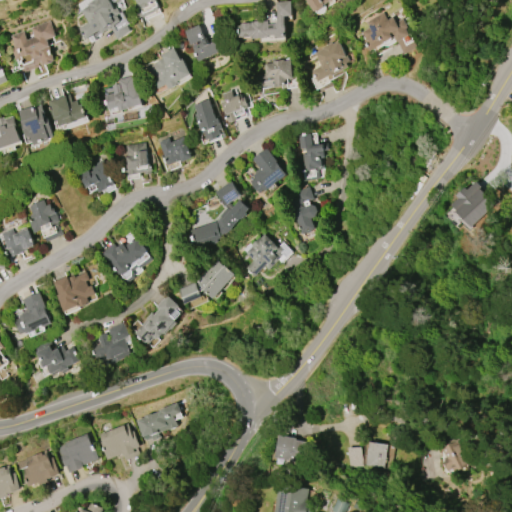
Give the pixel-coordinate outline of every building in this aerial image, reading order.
[(120,13),(116,15),(120,21),(113,25),(117,30),(126,24),(130,31),(117,39),(110,28),(101,33),(99,30),(85,39),(78,28),(88,21),(80,10),(95,0),(108,0),(113,7),(115,6),(120,13)] [(137,4),(135,0),(155,0),(159,9),(154,11),(154,12),(143,17),(143,16),(138,18),(133,5),(137,4)] [(290,0),(292,15),(284,16),(286,37),(275,38),(275,35),(269,35),(269,37),(252,38),(251,36),(238,37),(237,25),(240,25),(240,23),(249,22),(250,25),(250,24),(250,22),(254,22),(254,21),(267,20),(268,24),(275,23),(275,22),(277,22),(276,2),(290,0)] [(305,0),(332,0),(331,1),(330,0),(324,4),(323,5),(322,8),(318,11),(314,10),(313,11),(305,0)] [(365,22),(383,12),(387,19),(393,16),(395,21),(402,18),(407,27),(405,28),(407,33),(409,32),(417,47),(403,54),(393,37),(382,43),(369,51),(363,41),(365,40),(360,31),(368,27),(365,22)] [(30,28),(49,20),(56,36),(46,40),(54,60),(52,60),(53,62),(45,65),(44,64),(42,64),(41,62),(37,64),(39,66),(20,74),(18,70),(24,68),(22,64),(23,64),(20,58),(15,60),(10,49),(14,47),(10,36),(22,31),(26,40),(34,37),(30,28)] [(221,51),(198,61),(196,56),(196,57),(194,53),(195,53),(185,31),(199,24),(205,37),(207,38),(208,39),(215,36),(221,51)] [(317,81),(316,78),(314,79),(312,75),(313,75),(311,70),(320,65),(314,53),(321,49),(320,47),(330,42),(331,44),(337,40),(345,54),(346,54),(350,61),(347,63),(349,66),(331,76),(330,74),(317,81)] [(161,55),(173,48),(180,59),(182,58),(191,74),(177,82),(178,84),(171,88),(170,87),(168,88),(166,84),(158,89),(153,80),(156,78),(154,74),(150,75),(146,68),(156,62),(162,58),(161,55)] [(292,77),(285,78),(286,85),(271,87),(271,86),(255,88),(253,75),(265,73),(263,64),(271,63),(271,61),(282,59),(282,61),(289,60),(292,77)] [(0,84),(8,81),(0,62),(0,84)] [(133,75),(136,89),(139,88),(144,104),(120,111),(119,107),(109,110),(108,105),(106,105),(105,101),(106,100),(105,95),(115,92),(113,85),(120,83),(119,79),(133,75)] [(221,94),(231,90),(233,96),(239,94),(239,95),(241,94),(242,98),(244,97),(247,105),(243,106),(244,107),(232,111),(234,117),(236,116),(237,119),(235,119),(236,120),(228,123),(220,101),(223,100),(221,94)] [(86,117),(77,120),(66,124),(65,124),(57,126),(55,121),(53,122),(49,110),(48,110),(47,107),(48,107),(47,106),(50,105),(49,101),(69,94),(72,102),(77,100),(78,105),(81,104),(83,108),(84,108),(85,112),(84,112),(86,117)] [(193,105),(208,99),(214,114),(215,113),(217,119),(218,119),(222,128),(219,129),(221,134),(217,136),(218,138),(211,140),(210,138),(206,140),(203,130),(201,131),(198,122),(196,123),(193,114),(196,113),(193,105)] [(53,136),(48,138),(49,140),(42,142),(41,142),(39,142),(40,143),(33,145),(29,136),(25,138),(18,120),(21,119),(18,111),(32,106),(32,108),(41,105),(44,115),(43,115),(43,117),(46,116),(53,136)] [(20,141),(0,147),(0,117),(3,117),(4,119),(13,116),(16,126),(15,126),(20,141)] [(324,168),(318,169),(319,178),(304,180),(303,170),(305,170),(303,154),(307,153),(307,148),(300,149),(298,135),(310,133),(312,145),(323,144),(324,145),(327,144),(328,150),(324,150),(324,151),(324,157),(323,158),(324,168)] [(158,142),(169,137),(171,142),(183,136),(193,157),(183,162),(181,159),(168,165),(162,153),(163,153),(158,142)] [(125,145),(145,142),(148,163),(150,163),(150,166),(152,166),(153,173),(144,175),(144,172),(125,175),(125,172),(124,172),(123,168),(124,167),(124,165),(127,164),(126,157),(127,156),(125,145)] [(252,158),(266,147),(277,161),(276,161),(287,175),(279,181),(278,180),(265,190),(264,189),(259,194),(251,184),(252,184),(250,181),(255,177),(253,175),(256,172),(255,171),(259,168),(252,158)] [(87,169),(89,172),(93,170),(91,166),(103,159),(108,167),(105,169),(107,174),(108,174),(113,184),(98,192),(94,184),(86,188),(79,174),(87,169)] [(216,221),(220,216),(219,215),(227,208),(224,206),(215,192),(231,180),(241,195),(230,203),(233,206),(240,199),(250,208),(247,212),(248,213),(242,219),(241,218),(228,233),(221,235),(221,238),(217,239),(218,242),(210,245),(208,241),(194,247),(189,230),(216,221)] [(452,204),(459,198),(457,195),(466,187),(468,190),(477,181),(482,186),(481,187),(496,204),(471,227),(457,211),(458,210),(452,204)] [(294,192),(308,186),(314,199),(308,201),(310,204),(315,206),(317,211),(315,216),(311,218),(315,228),(312,230),(312,231),(307,233),(306,232),(302,234),(288,201),(297,198),(294,192)] [(29,206),(44,199),(46,205),(50,204),(52,209),(53,208),(56,213),(60,221),(57,223),(63,234),(46,242),(44,238),(43,238),(40,230),(34,233),(28,220),(31,219),(30,215),(32,214),(29,206)] [(1,233),(12,228),(15,234),(27,228),(32,238),(33,238),(34,242),(33,242),(34,244),(33,245),(34,246),(27,249),(22,252),(11,257),(9,258),(8,255),(7,256),(5,252),(6,251),(5,249),(7,248),(1,233)] [(283,250),(280,253),(283,255),(278,259),(279,259),(268,270),(264,266),(254,277),(245,268),(253,260),(245,252),(252,246),(251,245),(258,237),(259,238),(264,234),(275,245),(276,243),(283,250)] [(101,253),(115,243),(117,247),(123,243),(125,246),(137,237),(142,245),(143,244),(147,249),(146,250),(153,259),(140,268),(139,266),(132,271),(134,274),(134,278),(130,281),(125,281),(120,274),(120,275),(112,265),(111,266),(101,253)] [(235,274),(213,299),(203,290),(204,288),(197,282),(200,280),(199,279),(207,270),(208,270),(217,260),(224,266),(225,265),(235,274)] [(64,312),(57,295),(59,294),(53,282),(67,276),(68,280),(69,279),(69,277),(74,275),(75,277),(86,272),(89,280),(86,281),(88,287),(91,285),(95,294),(87,297),(89,302),(88,303),(88,304),(80,307),(80,306),(78,307),(78,306),(64,312)] [(186,304),(202,297),(196,282),(179,289),(186,304)] [(22,299),(39,292),(46,308),(45,308),(45,310),(47,309),(50,317),(49,318),(51,324),(43,327),(42,325),(37,327),(38,329),(27,334),(26,332),(21,334),(15,320),(20,318),(19,315),(23,314),(22,312),(27,309),(22,299)] [(167,295),(179,306),(170,316),(176,321),(175,321),(177,323),(171,329),(170,328),(165,334),(164,333),(159,338),(158,339),(155,337),(152,341),(150,340),(149,342),(148,341),(147,343),(135,333),(147,319),(146,318),(152,312),(154,314),(159,309),(156,307),(167,295)] [(124,322),(130,336),(125,338),(130,350),(129,350),(131,355),(117,361),(118,362),(111,365),(109,359),(108,359),(106,355),(97,359),(95,355),(93,351),(94,350),(92,346),(101,342),(98,336),(106,332),(110,340),(113,339),(108,329),(124,322)] [(0,349),(4,348),(0,341),(0,369),(8,365),(0,351),(0,349)] [(34,349),(49,341),(54,350),(62,345),(65,351),(73,346),(76,351),(78,354),(78,355),(81,360),(71,366),(70,364),(68,366),(69,368),(68,368),(69,370),(62,373),(62,372),(61,372),(60,371),(52,375),(51,374),(46,366),(44,368),(34,349)] [(177,402),(181,413),(173,416),(177,425),(176,426),(176,427),(169,430),(169,428),(158,433),(159,435),(144,441),(136,420),(144,417),(144,416),(151,413),(151,414),(159,411),(159,410),(177,402)] [(139,446),(136,447),(139,454),(124,460),(123,457),(121,453),(106,459),(100,442),(102,441),(99,434),(127,423),(130,432),(133,430),(139,446)] [(87,434),(90,441),(92,441),(99,459),(82,465),(83,466),(81,467),(82,468),(74,471),(73,470),(67,472),(65,466),(64,467),(60,456),(60,455),(57,447),(65,444),(64,443),(87,434)] [(305,462),(275,457),(279,435),(297,438),(296,440),(308,442),(305,462)] [(454,473),(452,469),(448,471),(443,462),(446,461),(444,458),(447,457),(442,448),(452,443),(450,440),(454,438),(455,440),(459,438),(460,440),(458,442),(469,462),(461,466),(462,468),(454,473)] [(366,465),(369,442),(387,444),(384,468),(366,465)] [(24,458),(34,454),(34,455),(39,453),(39,452),(45,450),(49,459),(52,457),(59,473),(56,475),(56,476),(47,479),(48,481),(39,485),(38,482),(27,486),(23,476),(25,475),(22,468),(19,469),(16,462),(25,459),(24,458)] [(0,467),(8,465),(11,474),(14,472),(20,489),(16,490),(16,491),(7,494),(8,496),(0,498),(0,467)] [(309,488),(308,501),(310,501),(310,502),(313,502),(311,511),(276,511),(281,484),(309,488)] [(79,511),(81,508),(86,510),(89,503),(103,508),(101,511),(79,511)]
